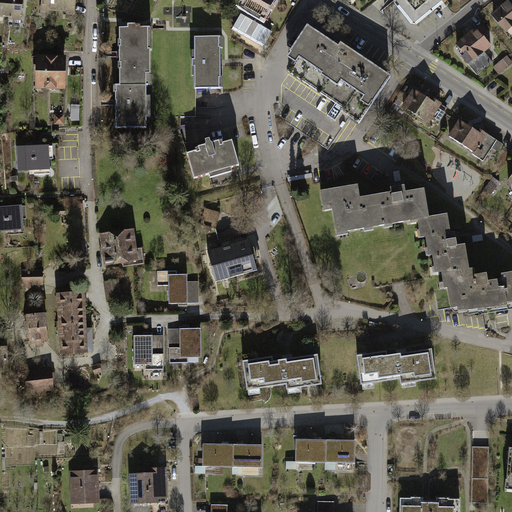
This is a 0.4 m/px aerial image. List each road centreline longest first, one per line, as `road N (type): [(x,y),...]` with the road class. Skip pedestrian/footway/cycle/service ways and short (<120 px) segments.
road 1 (residential): [(511,349),(364,312),(325,312),(272,168),(261,104),(271,67),(315,0)]
road 2 (residential): [(92,0),(90,201)]
road 3 (residential): [(375,414),(185,423)]
road 4 (residential): [(185,423),(148,423),(123,436),(118,511)]
road 5 (residential): [(511,407),(375,414)]
road 6 (tertiary): [(410,57),(511,122)]
